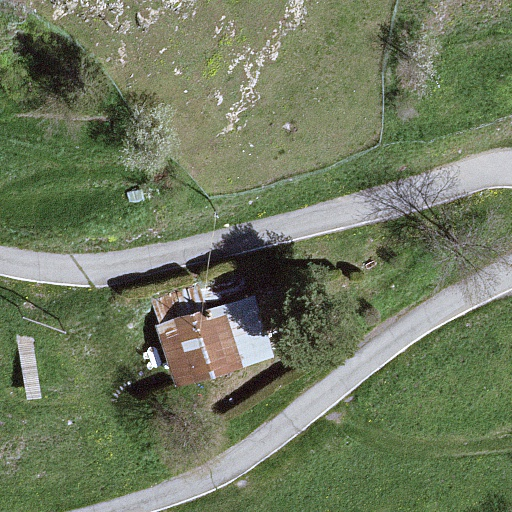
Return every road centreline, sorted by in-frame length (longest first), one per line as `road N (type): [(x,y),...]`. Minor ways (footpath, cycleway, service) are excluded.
road 1 (unclassified): [(511,170),(132,265),(64,269),(0,259)]
road 2 (unclassified): [(106,511),(228,465),(398,335),(511,271)]
road 3 (track): [(314,401),(438,438),(511,439)]
